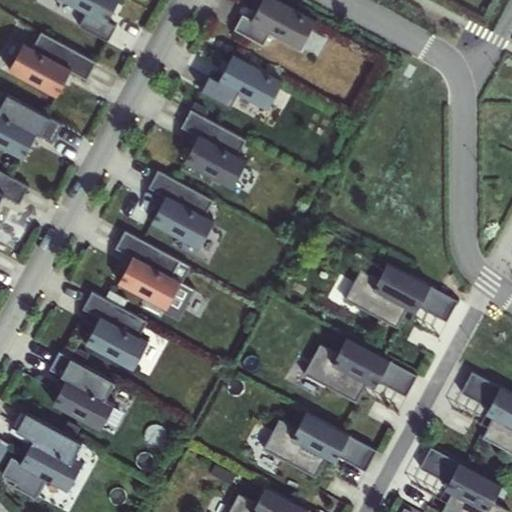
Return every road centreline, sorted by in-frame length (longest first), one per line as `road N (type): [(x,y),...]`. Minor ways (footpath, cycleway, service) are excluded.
road 1 (residential): [(181,0),(0,339)]
road 2 (residential): [(488,282),(365,511)]
road 3 (residential): [(488,282),(465,252),(462,87)]
road 4 (residential): [(462,87),(447,58),(344,0)]
